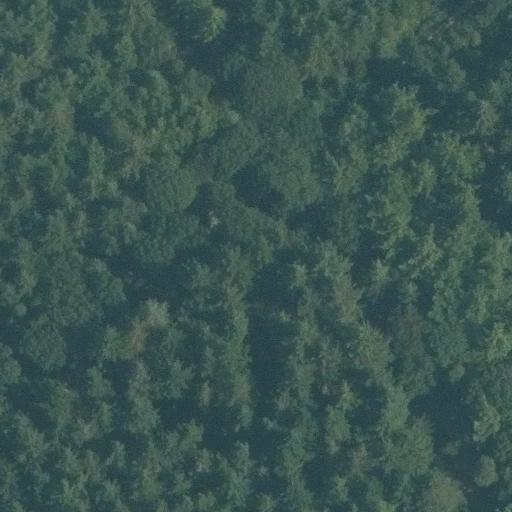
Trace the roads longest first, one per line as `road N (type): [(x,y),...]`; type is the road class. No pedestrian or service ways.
road 1 (track): [(0,372),(300,153),(465,0)]
road 2 (track): [(300,153),(333,194),(490,511)]
road 3 (track): [(300,153),(160,0)]
